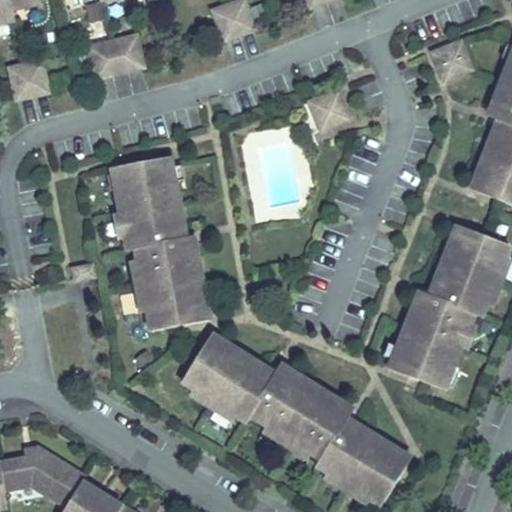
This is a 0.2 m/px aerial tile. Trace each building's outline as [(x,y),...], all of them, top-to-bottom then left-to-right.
[(143,0),(130,0),(96,9),(103,40),(151,28),(143,0)] [(304,0),(308,10),(333,0),(304,0)] [(474,7),(448,17),(460,45),(486,35),(474,7)] [(49,23),(17,31),(24,62),(56,55),(49,23)] [(84,46),(93,82),(145,68),(135,33),(84,46)] [(332,68),(326,70),(336,93),(364,82),(352,54),(330,62),(332,68)] [(511,55),(505,74),(511,76),(511,91),(510,90),(487,148),(511,157),(511,159),(510,165),(511,165),(511,55)] [(7,67),(16,103),(53,95),(44,58),(7,67)] [(511,76),(505,74),(502,80),(511,83),(511,85),(510,90),(511,91),(511,76)] [(438,106),(415,112),(421,135),(445,129),(438,106)] [(186,118),(157,123),(159,131),(187,126),(186,118)] [(199,193),(187,126),(159,131),(157,123),(137,127),(141,150),(137,151),(142,177),(146,177),(150,197),(146,198),(148,213),(156,211),(159,224),(163,223),(171,269),(166,270),(170,291),(196,286),(194,279),(222,274),(209,204),(179,210),(178,203),(173,204),(172,198),(199,193)] [(511,159),(511,157),(487,148),(484,154),(510,165),(511,159)] [(135,179),(139,199),(146,198),(150,197),(146,177),(142,177),(135,179)] [(65,183),(64,265),(89,265),(89,183),(65,183)] [(498,201),(473,190),(470,197),(496,207),(498,201)] [(200,199),(199,193),(172,198),(173,204),(178,203),(179,210),(209,204),(208,198),(200,199)] [(496,207),(470,197),(446,254),(472,265),(469,271),(462,268),(459,274),(431,262),(405,326),(438,339),(435,346),(455,353),(463,334),(466,336),(476,310),(473,309),(480,290),(484,291),(490,279),(496,282),(502,269),(498,267),(511,233),(511,206),(498,201),(496,207)] [(511,233),(498,267),(502,269),(508,272),(511,262),(511,233)] [(472,265),(446,254),(444,260),(434,256),(431,262),(459,274),(462,268),(469,271),(472,265)] [(484,291),(480,290),(473,309),(476,310),(483,313),(490,294),(484,291)] [(269,357),(284,333),(232,300),(217,324),(211,320),(195,345),(207,353),(210,349),(242,370),(240,374),(252,382),(256,375),(273,386),(275,383),(323,413),(321,416),(332,423),(328,430),(340,437),(343,434),(382,459),(380,463),(392,471),(408,446),(402,442),(416,418),(364,385),(350,408),(344,405),(349,398),(343,395),(359,369),(301,333),(285,358),(279,354),(275,361),(269,357)] [(438,339),(405,326),(403,332),(435,346),(438,339)] [(301,333),(295,329),(290,336),(284,333),(269,357),(275,361),(279,354),(285,358),(301,333)] [(463,334),(455,353),(459,354),(466,336),(463,334)] [(350,408),(364,385),(359,382),(365,373),(359,369),(343,395),(349,398),(344,405),(350,408)] [(273,386),(270,391),(318,422),(321,416),(323,413),(275,383),(273,386)] [(416,418),(402,442),(408,446),(423,422),(416,418)] [(340,437),(336,443),(376,468),(380,463),(382,459),(343,434),(340,437)] [(0,511),(10,511),(7,493),(34,488),(69,510),(67,511),(131,511),(85,483),(88,479),(40,450),(35,459),(0,465),(0,511)]
